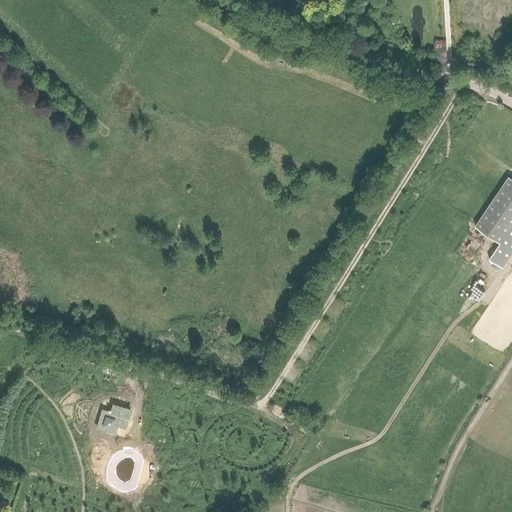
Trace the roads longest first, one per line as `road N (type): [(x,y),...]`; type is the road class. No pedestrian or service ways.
road 1 (track): [(459,83),(260,415),(289,428),(295,448),(276,480),(241,511)]
road 2 (track): [(260,415),(148,373),(129,381),(138,403),(130,437),(87,487),(0,461)]
road 3 (unclassified): [(511,104),(308,38),(225,0)]
road 4 (track): [(10,336),(129,381)]
